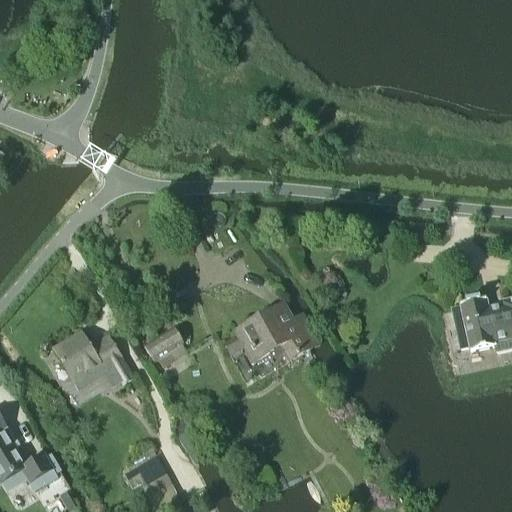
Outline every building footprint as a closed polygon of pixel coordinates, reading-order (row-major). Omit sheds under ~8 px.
[(452,313),(454,321),(461,354),(469,352),(470,355),(495,350),(496,352),(511,349),(511,352),(511,303),(502,306),(503,310),(487,313),(485,305),(486,305),(486,302),(460,308),(461,311),(452,313)] [(281,330),(273,315),(236,335),(238,339),(224,347),(231,360),(245,352),(254,367),(282,350),(290,364),(310,353),(293,324),(281,330)] [(174,334),(144,351),(154,366),(158,364),(162,370),(187,356),(174,334)] [(82,337),(54,355),(71,384),(99,367),(102,373),(111,367),(123,389),(134,382),(113,347),(95,358),(82,337)] [(0,486),(0,487),(22,474),(29,487),(30,486),(35,495),(58,481),(45,459),(27,469),(16,451),(4,432),(6,432),(0,421),(0,486)] [(152,511),(165,511),(180,504),(165,478),(141,492),(152,511)]
